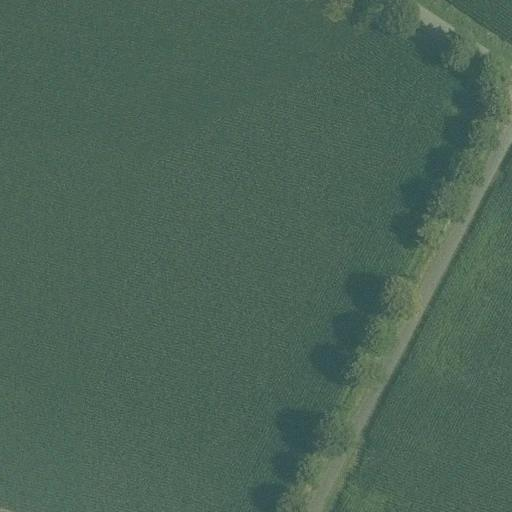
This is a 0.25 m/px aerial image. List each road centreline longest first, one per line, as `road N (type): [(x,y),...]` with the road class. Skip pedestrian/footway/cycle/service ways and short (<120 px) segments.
road 1 (unclassified): [(313,511),(511,131)]
road 2 (unclassified): [(381,0),(511,84)]
